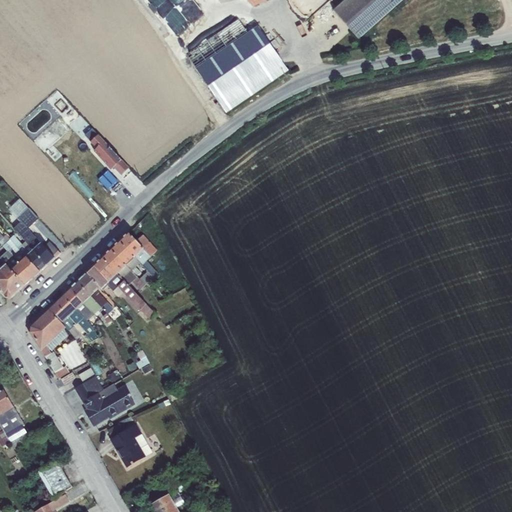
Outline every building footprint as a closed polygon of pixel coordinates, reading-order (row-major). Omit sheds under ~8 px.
[(245,0),(250,8),(265,0),(245,0)] [(328,0),(304,0),(315,12),(328,0)] [(343,0),(332,10),(358,38),(400,0),(343,0)] [(248,11),(186,54),(226,113),(288,70),(248,11)] [(118,178),(130,167),(105,141),(99,148),(109,158),(104,163),(118,178)] [(33,250),(41,243),(27,229),(39,218),(29,208),(18,219),(21,222),(14,228),(26,241),(33,250)] [(96,212),(82,213),(83,224),(97,223),(96,212)] [(0,243),(14,258),(18,263),(25,257),(10,239),(6,235),(4,237),(0,232),(0,243)] [(144,249),(136,241),(129,232),(119,242),(134,258),(135,257),(144,249)] [(136,241),(144,249),(135,257),(140,263),(142,265),(158,250),(143,234),(136,241)] [(10,239),(25,257),(26,256),(33,250),(26,241),(22,244),(14,235),(10,239)] [(44,246),(54,258),(60,253),(49,241),(44,246)] [(126,266),(134,258),(119,242),(110,251),(125,267),(126,266)] [(33,250),(47,265),(54,258),(44,246),(41,243),(33,250)] [(26,256),(40,271),(47,265),(33,250),(26,256)] [(117,274),(125,267),(110,251),(102,258),(117,274)] [(18,263),(32,278),(40,271),(26,256),(25,257),(18,263)] [(136,267),(140,263),(135,257),(134,258),(126,266),(137,276),(141,272),(136,267)] [(11,269),(18,263),(14,258),(7,264),(11,269)] [(101,289),(107,284),(117,274),(102,258),(87,272),(99,287),(101,289)] [(11,269),(24,285),(32,278),(18,263),(11,269)] [(7,264),(0,270),(0,290),(7,298),(10,298),(24,285),(11,269),(7,264)] [(125,267),(117,274),(129,285),(132,282),(140,290),(145,285),(139,279),(137,276),(126,266),(125,267)] [(153,268),(149,272),(154,277),(156,279),(161,275),(153,268)] [(148,271),(139,279),(145,285),(154,277),(149,272),(148,271)] [(99,287),(87,272),(78,281),(90,295),(96,289),(99,287)] [(118,286),(123,292),(150,319),(156,314),(129,285),(117,274),(107,284),(113,291),(118,286)] [(70,289),(83,302),(90,295),(78,281),(70,289)] [(113,291),(119,297),(123,292),(118,286),(113,291)] [(80,305),(82,303),(83,302),(70,289),(63,295),(76,309),(80,305)] [(90,295),(101,307),(107,313),(103,316),(107,323),(111,321),(108,314),(114,308),(96,289),(90,295)] [(49,309),(61,322),(68,316),(76,309),(63,295),(49,309)] [(101,307),(90,295),(83,302),(82,303),(94,314),(101,307)] [(80,305),(76,309),(84,317),(87,321),(92,317),(80,305)] [(30,332),(41,350),(46,345),(65,327),(66,327),(61,322),(49,309),(31,326),(30,332)] [(76,309),(68,316),(76,324),(80,321),(84,317),(76,309)] [(66,327),(65,327),(69,330),(76,324),(68,316),(61,322),(66,327)] [(87,321),(84,317),(80,321),(88,329),(91,325),(87,321)] [(97,321),(92,325),(96,330),(100,327),(98,324),(98,323),(97,321)] [(51,353),(46,345),(41,350),(46,359),(58,378),(69,372),(66,366),(63,367),(53,351),(51,353)] [(137,356),(133,358),(139,369),(141,368),(144,374),(152,369),(149,364),(150,363),(142,349),(136,353),(137,356)] [(91,368),(79,375),(83,382),(95,375),(91,368)] [(115,370),(107,375),(111,383),(119,378),(115,370)] [(61,379),(65,384),(76,377),(72,372),(61,379)] [(75,389),(78,394),(81,392),(95,381),(96,377),(75,389)] [(81,392),(78,394),(86,409),(84,410),(93,427),(109,418),(110,420),(135,405),(124,386),(117,390),(113,384),(104,390),(96,377),(95,381),(81,392)] [(0,425),(10,443),(26,433),(22,428),(24,426),(3,391),(0,393),(0,425)] [(156,398),(158,403),(166,400),(163,394),(156,398)] [(108,430),(112,436),(123,430),(119,423),(108,430)] [(136,424),(110,439),(127,468),(146,457),(135,438),(142,434),(136,424)] [(10,443),(0,425),(0,444),(2,448),(10,443)] [(26,433),(10,443),(15,450),(30,441),(26,433)] [(135,438),(146,457),(154,451),(142,434),(135,438)] [(12,451),(6,454),(17,474),(23,471),(12,451)] [(57,462),(36,475),(51,500),(72,488),(57,462)] [(163,498),(168,494),(178,511),(187,511),(192,509),(188,501),(189,501),(189,500),(190,500),(190,499),(190,498),(191,498),(190,497),(179,478),(158,490),(163,498)] [(163,498),(150,505),(153,511),(178,511),(168,494),(163,498)] [(53,502),(36,511),(53,511),(68,502),(64,495),(53,502)]
